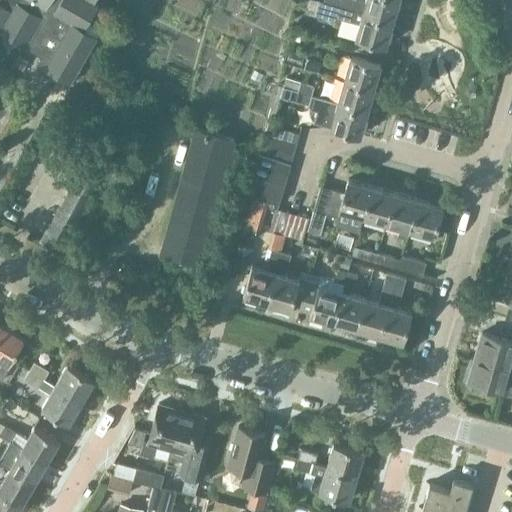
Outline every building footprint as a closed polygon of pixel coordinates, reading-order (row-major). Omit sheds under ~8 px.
[(0,0),(0,33),(3,29),(14,9),(6,4),(8,0),(0,0)] [(14,9),(3,29),(45,54),(41,61),(48,66),(47,66),(74,82),(101,35),(87,27),(102,2),(98,0),(8,0),(6,4),(14,9)] [(341,21),(342,18),(362,24),(358,36),(388,44),(395,20),(325,0),(323,0),(324,0),(322,0),(318,0),(315,14),(341,21)] [(325,0),(395,20),(400,0),(368,0),(368,1),(365,0),(325,0)] [(353,56),(346,79),(375,88),(382,64),(353,56)] [(308,58),(306,67),(319,71),(322,62),(308,58)] [(346,79),(340,102),(369,110),(375,88),(346,79)] [(302,80),(299,90),(313,94),(315,84),(302,80)] [(285,86),(282,95),(296,100),(299,90),(285,86)] [(299,90),(296,100),(310,103),(313,108),(336,115),(332,126),(362,135),(369,110),(340,102),(313,94),(299,90)] [(265,134),(297,144),(300,134),(268,125),(265,134)] [(71,143),(74,136),(54,127),(51,135),(71,143)] [(198,264),(233,139),(194,128),(159,253),(198,264)] [(262,144),(294,154),(297,144),(265,134),(262,144)] [(259,154),(291,164),(294,154),(262,144),(259,154)] [(257,165),(288,174),(291,164),(259,154),(257,165)] [(88,156),(82,167),(102,179),(108,168),(88,156)] [(254,175),(285,184),(288,174),(257,165),(254,175)] [(82,167),(76,177),(96,189),(102,179),(82,167)] [(251,185),(283,194),(285,184),(254,175),(251,185)] [(76,177),(70,187),(90,199),(96,189),(76,177)] [(321,184),(314,208),(326,212),(340,216),(343,207),(365,214),(374,185),(349,177),(345,191),(334,188),(321,184)] [(248,195),(261,198),(280,204),(283,194),(251,185),(248,195)] [(365,214),(389,221),(397,192),(374,185),(365,214)] [(70,187),(63,198),(83,209),(90,199),(70,187)] [(398,235),(408,238),(411,227),(412,228),(421,199),(397,192),(389,221),(401,225),(398,235)] [(63,198),(57,208),(77,220),(83,209),(63,198)] [(421,199),(412,228),(436,235),(442,236),(448,214),(443,212),(445,206),(421,199)] [(57,208),(51,218),(71,230),(77,220),(57,208)] [(279,209),(273,230),(283,233),(289,212),(279,209)] [(283,233),(294,236),(300,215),(289,212),(283,233)] [(300,215),(294,236),(295,236),(304,239),(310,218),(300,215)] [(51,218),(45,228),(65,240),(71,230),(51,218)] [(39,239),(59,251),(65,240),(45,228),(39,239)] [(320,255),(338,259),(342,244),(323,240),(320,255)] [(238,244),(229,275),(243,279),(251,248),(238,244)] [(251,264),(261,266),(265,248),(255,246),(251,264)] [(380,253),(355,246),(353,254),(377,261),(380,253)] [(252,265),(243,296),(267,303),(282,252),(272,249),(268,262),(271,262),(269,270),(252,265)] [(282,252),(267,303),(291,310),(292,309),(294,300),(304,302),(310,282),(300,279),(283,274),(285,267),(287,268),(291,255),(290,254),(282,252)] [(401,259),(380,253),(377,261),(399,267),(401,259)] [(402,255),(401,259),(399,267),(423,274),(426,262),(402,255)] [(343,257),(339,269),(349,272),(352,262),(353,260),(343,257)] [(310,282),(304,302),(314,305),(311,314),(311,315),(334,322),(349,272),(339,269),(336,282),(322,278),(320,285),(310,282)] [(355,288),(359,275),(349,272),(335,322),(358,329),(367,299),(350,294),(352,287),(355,288)] [(358,329),(381,336),(398,275),(388,272),(381,295),(383,296),(381,303),(367,299),(358,329)] [(511,274),(509,274),(502,298),(511,300),(511,274)] [(403,287),(406,277),(398,275),(381,336),(405,343),(414,312),(398,307),(400,301),(403,301),(406,288),(403,287)] [(23,336),(0,322),(0,354),(4,357),(0,363),(0,379),(2,381),(12,362),(10,360),(23,336)] [(511,342),(483,334),(476,357),(511,368),(511,342)] [(511,368),(476,357),(468,382),(471,383),(470,389),(485,393),(487,388),(506,393),(511,389),(511,368)] [(35,361),(30,369),(44,378),(49,369),(35,361)] [(68,363),(56,385),(82,400),(94,378),(68,363)] [(30,369),(25,378),(51,393),(43,406),(69,421),(82,400),(56,385),(44,378),(30,369)] [(246,412),(254,389),(227,380),(219,403),(246,412)] [(142,447),(141,453),(154,456),(157,444),(171,448),(181,410),(158,403),(148,440),(145,439),(142,447)] [(171,448),(169,457),(183,461),(180,472),(201,478),(209,447),(213,432),(202,429),(205,416),(181,410),(171,448)] [(5,424),(0,432),(46,460),(59,439),(35,426),(28,438),(5,424)] [(247,471),(244,485),(265,491),(274,461),(259,456),(266,433),(240,426),(229,466),(247,471)] [(136,428),(129,443),(142,447),(145,439),(147,432),(136,428)] [(0,432),(0,445),(18,455),(11,467),(34,481),(46,460),(0,432)] [(334,441),(326,466),(356,475),(364,450),(334,441)] [(302,448),(299,458),(314,463),(317,452),(302,448)] [(122,461),(140,466),(143,453),(125,449),(122,461)] [(166,472),(168,459),(145,455),(142,468),(166,472)] [(299,458),(296,469),(311,473),(316,475),(312,488),(319,490),(349,499),(356,475),(326,466),(314,463),(299,458)] [(133,479),(160,487),(164,474),(137,466),(133,479)] [(9,469),(0,485),(0,488),(22,502),(34,481),(11,467),(9,469)] [(129,495),(133,479),(110,472),(105,488),(129,495)] [(430,482),(422,507),(437,511),(458,511),(463,496),(469,498),(474,483),(454,477),(451,488),(430,482)] [(0,511),(16,511),(22,502),(0,488),(0,511)] [(141,511),(143,508),(121,503),(118,511),(141,511)]
